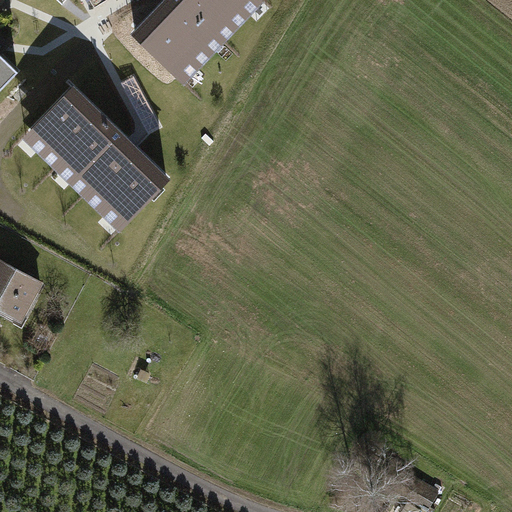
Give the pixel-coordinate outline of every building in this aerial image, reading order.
[(260,0),(164,0),(131,35),(184,86),(264,3),(260,0)] [(0,84),(12,73),(0,60),(0,84)] [(75,87),(23,140),(120,233),(171,180),(75,87)] [(44,279),(0,254),(0,306),(22,319),(44,279)] [(422,511),(430,511),(439,496),(402,475),(391,494),(422,511)]
